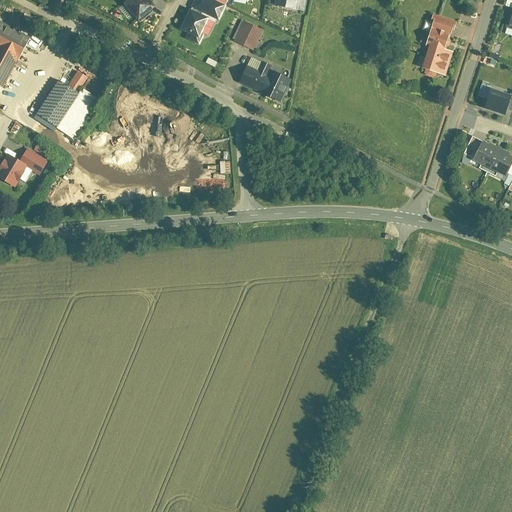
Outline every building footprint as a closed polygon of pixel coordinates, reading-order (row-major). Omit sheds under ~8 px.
[(127,0),(123,4),(138,22),(157,6),(151,0),(127,0)] [(226,6),(214,0),(194,0),(179,31),(188,35),(185,40),(198,46),(205,32),(201,30),(208,16),(219,21),(226,6)] [(295,0),(273,0),(272,5),(294,10),(295,0)] [(438,17),(432,38),(450,43),(456,22),(438,17)] [(29,37),(0,21),(0,85),(3,87),(29,37)] [(269,32),(249,24),(241,44),(261,52),(269,32)] [(450,43),(432,38),(423,71),(446,77),(455,44),(450,43)] [(251,58),(240,82),(281,102),(293,78),(251,58)] [(79,92),(89,77),(79,71),(69,86),(79,92)] [(61,80),(39,114),(58,126),(80,93),(79,92),(69,86),(61,80)] [(511,96),(492,89),(486,108),(505,114),(511,96)] [(473,163),(481,147),(471,142),(463,158),(473,163)] [(43,155),(46,150),(35,145),(33,150),(43,155)] [(511,165),(511,162),(481,147),(473,163),(472,165),(504,181),(506,178),(511,165)] [(27,148),(19,161),(27,165),(26,168),(38,175),(47,161),(27,148)] [(19,161),(7,154),(0,165),(0,179),(14,188),(26,168),(27,165),(19,161)]
